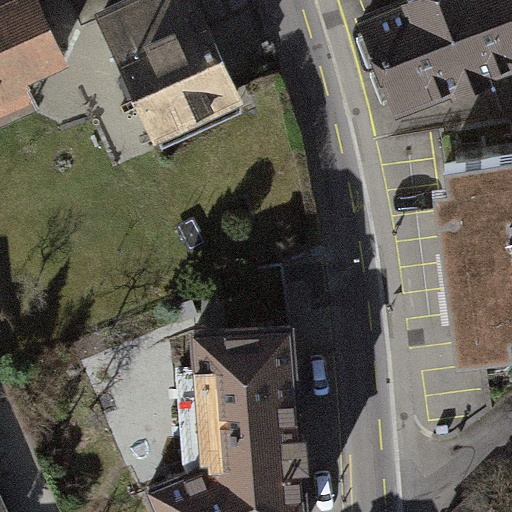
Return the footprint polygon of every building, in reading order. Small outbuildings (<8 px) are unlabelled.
[(73,0),(77,9),(97,0),(73,0)] [(189,0),(146,0),(99,21),(156,154),(244,115),(189,0)] [(511,0),(443,0),(352,37),(391,133),(511,83),(511,0)] [(37,2),(0,16),(0,109),(69,82),(37,2)] [(436,196),(459,380),(511,369),(511,163),(450,175),(454,194),(436,196)] [(311,511),(285,329),(176,338),(201,491),(136,508),(137,511),(311,511)]
